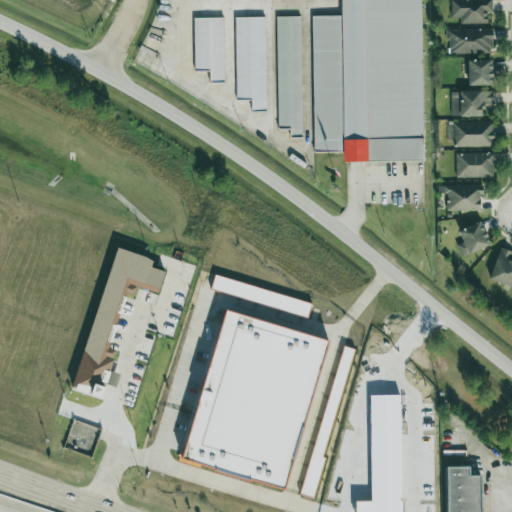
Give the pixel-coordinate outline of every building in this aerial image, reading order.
[(418,0),(339,0),(339,14),(310,15),(312,150),(341,150),(341,162),(420,161),(418,0)] [(450,0),(451,17),(459,17),(459,24),(486,24),(486,13),(492,13),(491,0),(450,0)] [(299,15),(276,15),(277,125),(301,125),(299,15)] [(234,18),(236,100),(250,99),(250,111),(266,111),(264,17),(234,18)] [(193,71),(209,71),(209,82),(224,82),(223,18),(193,18),(193,71)] [(491,28),(447,30),(447,55),(492,54),(491,28)] [(491,60),(467,60),(467,86),(491,86),(491,60)] [(482,116),(482,106),(493,106),(493,91),(450,92),(451,117),(482,116)] [(453,147),(493,146),(492,122),(453,122),(453,147)] [(493,177),(492,153),(455,153),(455,178),(493,177)] [(446,211),(479,210),(479,195),(483,195),(483,186),(437,187),(438,194),(445,194),(446,211)] [(455,246),(461,258),(490,245),(479,222),(457,232),(462,242),(455,246)] [(74,389),(100,396),(104,383),(115,386),(118,374),(108,371),(114,349),(105,347),(120,292),(133,295),(135,286),(157,292),(163,270),(150,266),(152,257),(112,246),(74,389)] [(511,253),(511,251),(499,247),(489,278),(511,286),(511,263),(509,263),(511,253)] [(311,302),(214,274),(210,289),(307,317),(311,302)] [(324,336),(221,309),(182,460),(285,487),(324,336)] [(332,381),(342,384),(353,348),(343,345),(332,381)] [(479,511),(447,511),(446,466),(468,466),(468,475),(479,474),(479,511)]
